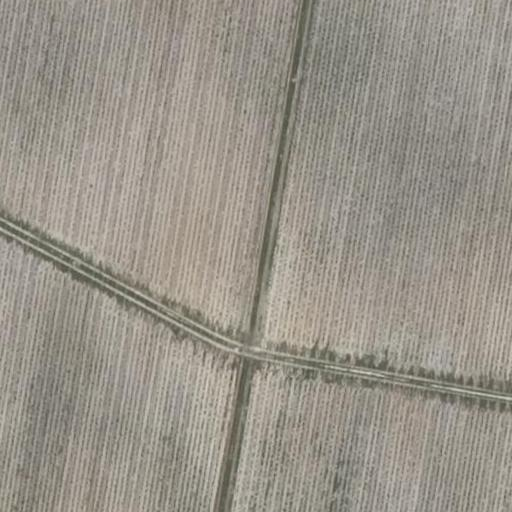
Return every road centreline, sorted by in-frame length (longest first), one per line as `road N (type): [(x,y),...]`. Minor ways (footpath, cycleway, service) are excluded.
road 1 (track): [(0,220),(246,351),(511,399)]
road 2 (track): [(306,0),(246,351)]
road 3 (track): [(246,351),(220,511)]
